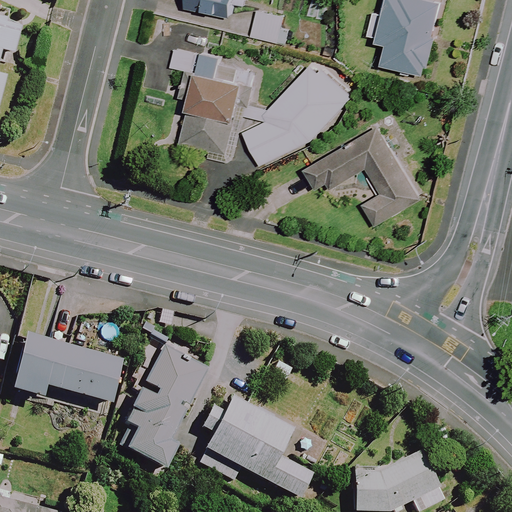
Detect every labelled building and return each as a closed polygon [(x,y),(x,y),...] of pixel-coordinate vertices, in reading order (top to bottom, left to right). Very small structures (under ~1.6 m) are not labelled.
[(246,0),(179,0),(178,4),(231,18),(235,5),(245,8),(246,0)] [(374,12),(368,39),(385,44),(380,64),(427,75),(444,3),(433,0),(386,0),(383,14),(374,12)] [(285,18),(256,12),(251,38),(280,44),(285,18)] [(0,89),(2,81),(0,79),(0,55),(10,58),(18,26),(0,21),(0,89)] [(192,97),(181,142),(211,149),(209,157),(235,163),(255,83),(189,67),(183,94),(192,97)] [(318,103),(301,93),(295,104),(285,98),(277,114),(286,119),(276,136),(293,146),(318,103)] [(422,199),(378,127),(306,170),(318,190),(329,183),(333,190),(368,169),(382,194),(363,205),(376,227),(422,199)] [(119,363),(23,338),(8,394),(40,402),(43,390),(108,407),(119,363)] [(203,371),(160,349),(111,448),(161,472),(172,448),(166,445),(203,371)] [(290,432),(228,400),(219,416),(208,410),(198,431),(206,435),(197,452),(295,503),(309,477),(275,460),(290,432)] [(422,511),(443,502),(419,454),(377,475),(350,474),(349,511),(394,511),(409,505),(412,511),(422,511)] [(40,511),(0,501),(0,511),(40,511)]
